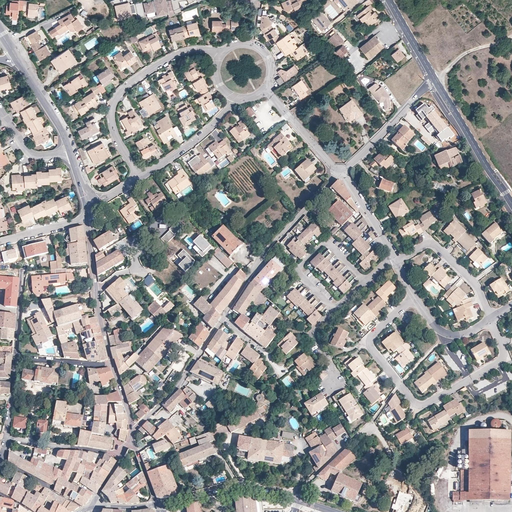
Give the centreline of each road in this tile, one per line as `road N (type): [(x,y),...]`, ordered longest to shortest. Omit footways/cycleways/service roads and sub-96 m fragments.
road 1 (residential): [(220,55),(193,50),(172,57),(119,93),(111,119),(140,177)]
road 2 (residential): [(222,318),(264,250),(340,171)]
road 3 (residential): [(399,384),(423,405),(499,361),(490,319)]
road 4 (residential): [(87,218),(111,364)]
road 5 (tertiary): [(433,80),(511,204)]
road 6 (residential): [(335,309),(300,272),(323,243),(365,281)]
road 7 (residential): [(294,497),(238,487),(157,504)]
road 8 (residential): [(395,260),(432,243),(476,285),(490,319)]
road 9 (residential): [(340,171),(433,80)]
road 10 (residential): [(140,177),(204,133),(234,97)]
